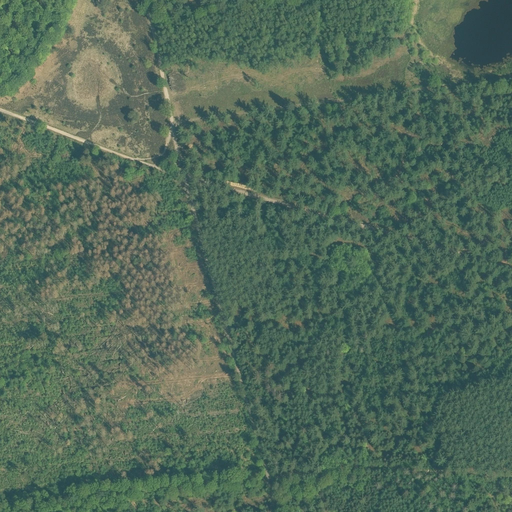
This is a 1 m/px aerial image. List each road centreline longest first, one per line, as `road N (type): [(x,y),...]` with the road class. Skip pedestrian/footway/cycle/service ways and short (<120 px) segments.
road 1 (track): [(511,77),(168,121)]
road 2 (unknown): [(511,270),(179,175)]
road 3 (track): [(0,503),(316,472)]
road 4 (track): [(511,476),(390,467),(316,472)]
road 5 (track): [(179,175),(146,21)]
